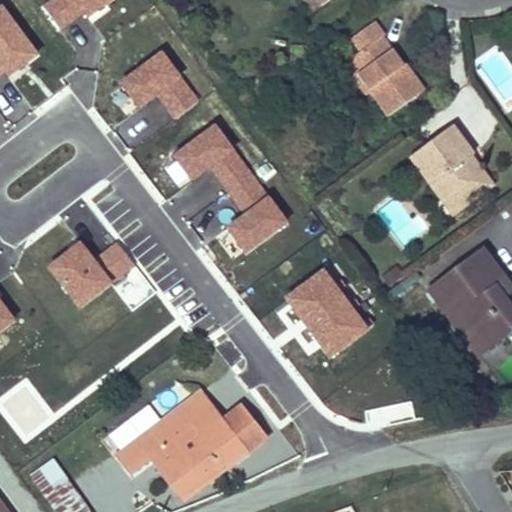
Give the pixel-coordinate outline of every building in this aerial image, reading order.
[(314,0),(303,0),(314,15),(322,9),(314,0)] [(314,0),(322,9),(333,0),(314,0)] [(364,52),(351,61),(374,92),(392,117),(427,91),(409,66),(406,68),(385,40),(387,38),(376,23),(354,40),(364,52)] [(374,92),(351,61),(346,65),(369,95),(374,92)] [(415,158),(446,201),(454,195),(465,210),(497,188),(481,166),(477,170),(471,161),(475,158),(478,155),(457,127),(415,158)] [(481,166),(475,158),(471,161),(477,170),(481,166)] [(454,195),(446,201),(457,217),(465,210),(454,195)] [(506,282),(484,252),(431,292),(454,322),(458,318),(485,353),(511,331),(511,308),(504,298),(497,289),(506,282)] [(403,275),(397,267),(381,279),(387,287),(403,275)] [(511,289),(506,282),(497,289),(504,298),(511,291),(511,289)] [(458,318),(454,322),(480,356),(485,353),(458,318)] [(123,462),(132,475),(150,462),(157,470),(182,503),(265,438),(253,422),(243,408),(225,423),(202,393),(157,428),(161,434),(123,462)] [(157,428),(118,457),(123,462),(161,434),(157,428)] [(8,445),(31,476),(52,460),(29,429),(8,445)] [(52,460),(31,476),(56,511),(77,496),(52,460)] [(150,462),(132,475),(138,483),(157,470),(150,462)] [(88,511),(77,496),(56,511),(88,511)]
